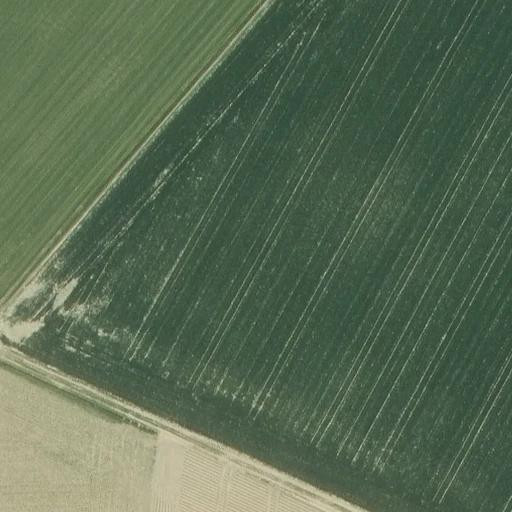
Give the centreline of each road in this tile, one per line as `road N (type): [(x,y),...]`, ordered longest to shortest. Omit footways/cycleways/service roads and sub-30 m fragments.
road 1 (track): [(374,511),(0,339)]
road 2 (track): [(263,0),(0,309)]
